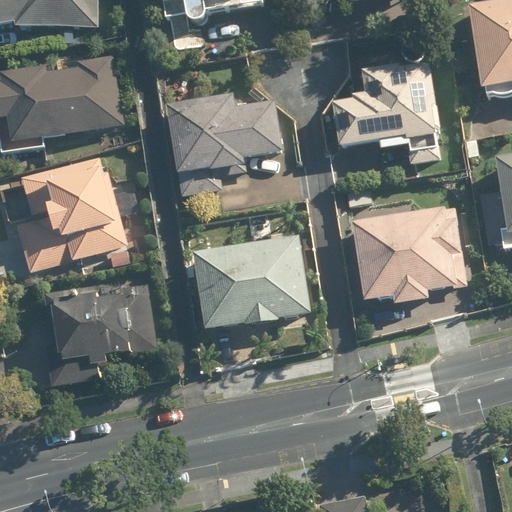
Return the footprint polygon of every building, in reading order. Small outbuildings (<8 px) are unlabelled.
[(0,0),(0,27),(103,30),(103,0),(0,0)] [(168,0),(173,23),(277,4),(275,0),(168,0)] [(511,0),(501,0),(478,4),(493,92),(511,89),(511,0)] [(117,60),(0,75),(0,108),(2,120),(19,118),(22,142),(126,128),(117,60)] [(387,150),(421,146),(423,168),(451,165),(439,62),(375,70),(378,93),(344,97),(350,146),(386,142),(387,150)] [(293,154),(285,105),(246,111),(244,96),(178,106),(189,177),(255,166),(254,160),(293,154)] [(105,155),(25,177),(38,222),(18,227),(32,279),(110,257),(113,268),(134,262),(105,155)] [(511,158),(505,159),(511,193),(484,197),(493,255),(511,251),(511,158)] [(361,223),(371,302),(402,298),(403,304),(440,299),(439,293),(468,289),(464,258),(472,257),(465,209),(361,223)] [(311,238),(204,253),(215,331),(322,316),(311,238)] [(162,353),(158,296),(113,299),(113,290),(53,294),(58,387),(107,384),(106,364),(117,363),(117,355),(162,353)] [(367,511),(364,496),(326,505),(327,511),(367,511)]
